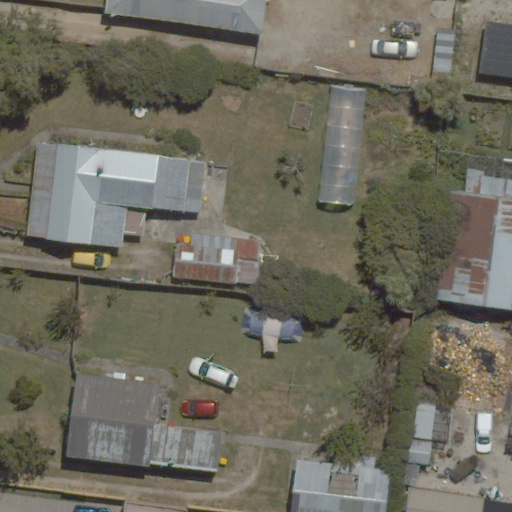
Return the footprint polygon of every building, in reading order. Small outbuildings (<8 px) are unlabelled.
[(104,0),(103,13),(257,30),(260,0),(104,0)] [(368,88),(327,85),(320,200),(361,203),(368,88)] [(272,283),(276,230),(226,226),(230,167),(214,165),(215,152),(40,135),(30,235),(127,244),(131,200),(203,207),(202,225),(184,223),(180,276),(272,283)] [(511,177),(476,174),(475,189),(452,187),(443,301),(511,305),(511,177)] [(75,362),(69,453),(222,464),(226,406),(166,402),(168,369),(75,362)] [(387,511),(389,447),(295,444),(293,511),(387,511)] [(485,511),(488,490),(412,481),(408,511),(485,511)] [(191,511),(192,501),(124,496),(123,511),(191,511)]
